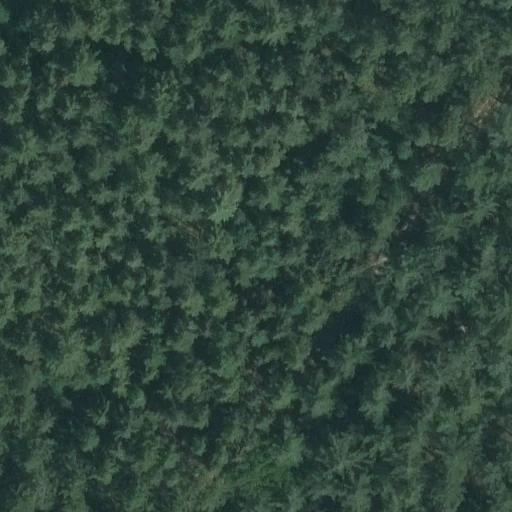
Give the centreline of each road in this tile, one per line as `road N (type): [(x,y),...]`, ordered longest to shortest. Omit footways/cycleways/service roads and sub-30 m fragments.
road 1 (track): [(207,511),(366,275)]
road 2 (track): [(511,60),(366,275)]
